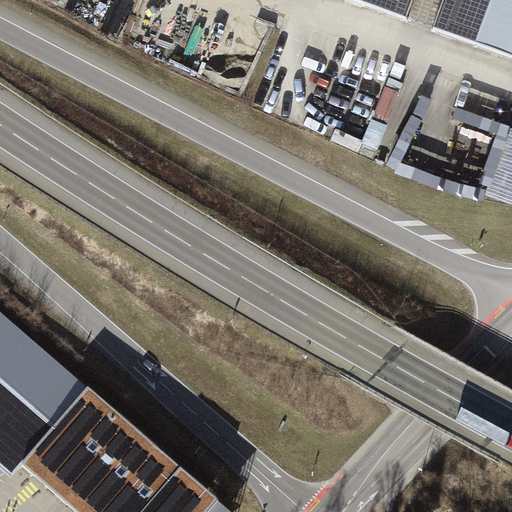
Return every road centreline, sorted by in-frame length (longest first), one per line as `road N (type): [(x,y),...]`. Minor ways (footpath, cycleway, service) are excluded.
road 1 (trunk): [(0,125),(320,322),(511,428)]
road 2 (trunk): [(511,298),(0,24)]
road 3 (trunk): [(0,240),(303,511)]
road 4 (primary): [(343,511),(511,329)]
